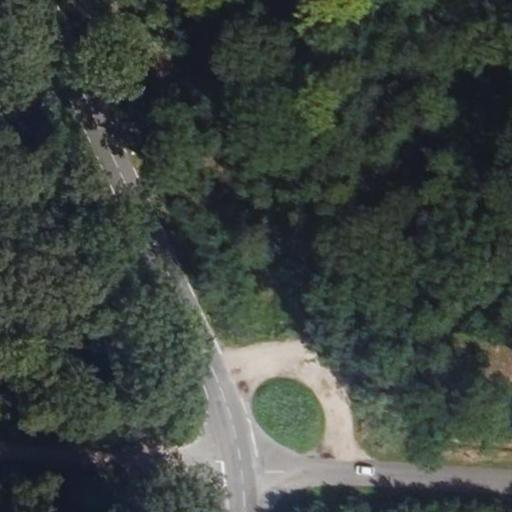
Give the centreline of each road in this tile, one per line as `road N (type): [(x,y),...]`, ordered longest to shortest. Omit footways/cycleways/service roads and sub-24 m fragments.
road 1 (tertiary): [(39,0),(209,360),(242,472)]
road 2 (unknown): [(209,360),(320,228),(364,0)]
road 3 (unclassified): [(511,486),(242,472)]
road 4 (track): [(242,472),(0,454)]
road 5 (track): [(213,372),(298,357),(326,367),(339,403),(342,479)]
